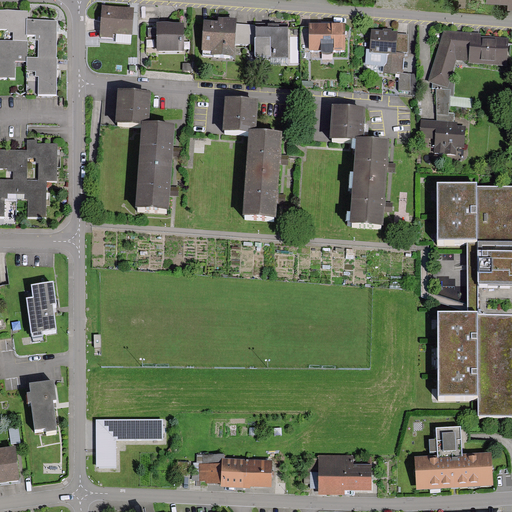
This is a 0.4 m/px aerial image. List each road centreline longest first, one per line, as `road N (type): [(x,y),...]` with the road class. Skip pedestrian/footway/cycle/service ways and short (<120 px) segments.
road 1 (residential): [(511,496),(333,502),(79,493)]
road 2 (residential): [(178,0),(511,24)]
road 3 (residential): [(79,82),(389,109)]
road 4 (residential): [(79,493),(79,241)]
road 5 (residential): [(79,241),(79,82)]
